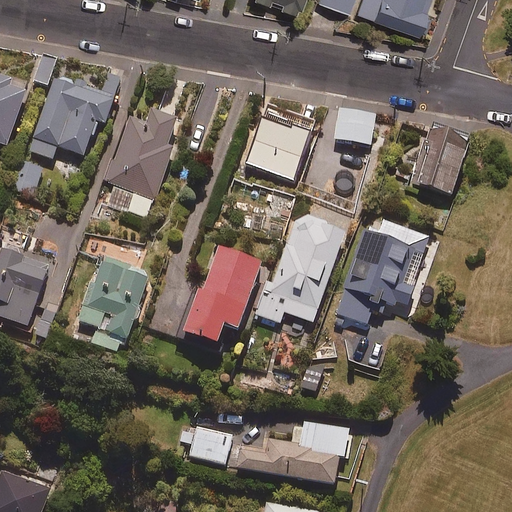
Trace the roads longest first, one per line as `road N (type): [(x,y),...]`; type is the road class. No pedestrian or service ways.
road 1 (residential): [(0,9),(441,95)]
road 2 (residential): [(511,359),(400,429),(365,511)]
